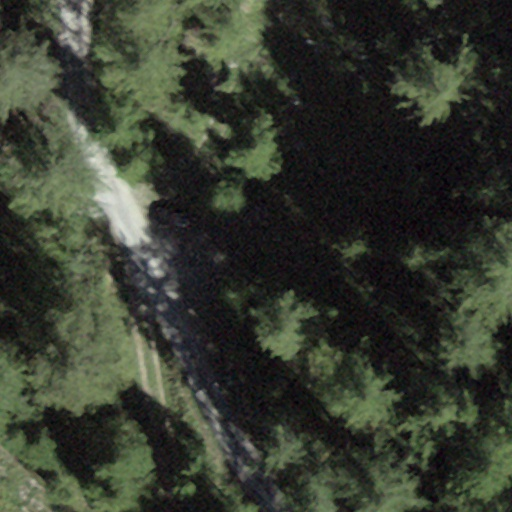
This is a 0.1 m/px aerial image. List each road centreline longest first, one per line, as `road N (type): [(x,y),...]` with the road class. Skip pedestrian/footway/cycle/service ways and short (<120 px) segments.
road 1 (track): [(61,0),(69,105),(89,155),(227,441),(281,511)]
road 2 (track): [(153,288),(141,307),(143,341),(189,511)]
